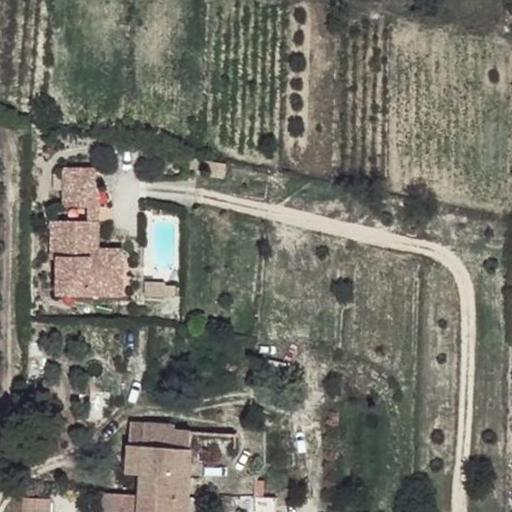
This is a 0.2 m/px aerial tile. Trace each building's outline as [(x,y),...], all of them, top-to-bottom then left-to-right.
[(64,204),(64,241),(82,242),(82,224),(99,224),(99,204),(64,204)] [(82,224),(82,242),(89,242),(99,242),(99,224),(82,224)] [(99,242),(89,242),(88,257),(88,285),(84,285),(84,293),(113,294),(112,309),(122,308),(123,284),(98,284),(99,242)] [(88,285),(88,257),(50,256),(52,295),(57,294),(57,330),(122,331),(122,308),(112,309),(113,294),(84,293),(84,285),(88,285)] [(140,474),(140,495),(187,501),(189,435),(173,432),(173,425),(145,424),(143,445),(129,444),(127,473),(140,474)] [(255,468),(244,467),(243,496),(253,497),(258,497),(259,480),(254,479),(255,468)] [(52,511),(55,493),(27,490),(24,511),(52,511)] [(140,495),(105,491),(104,511),(186,511),(187,501),(140,495)] [(251,511),(253,497),(243,496),(241,511),(251,511)]
